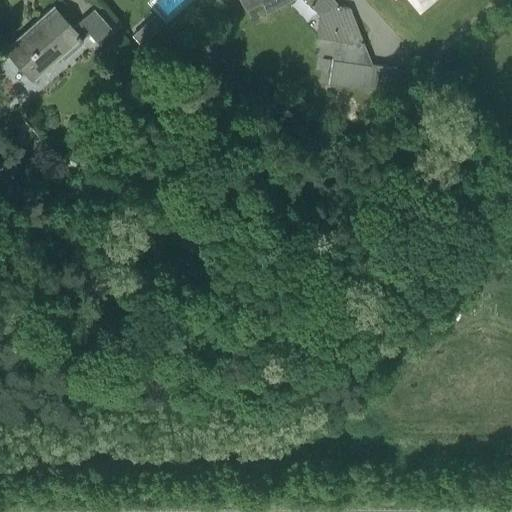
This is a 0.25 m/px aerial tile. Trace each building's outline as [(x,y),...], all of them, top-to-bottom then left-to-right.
[(315,37),(334,40),(364,43),(350,7),(340,6),(333,0),(242,0),(246,7),(259,1),(265,11),(284,0),(304,0),(318,14),(315,37)] [(7,49),(6,50),(33,81),(60,57),(63,61),(82,44),(79,41),(88,33),(96,42),(110,29),(93,9),(71,27),(54,7),(32,27),(35,30),(28,36),(9,52),(7,49)] [(151,36),(143,26),(132,36),(140,45),(151,36)] [(331,59),(331,60),(328,86),(393,94),(396,68),(372,64),(331,59)] [(173,235),(183,249),(197,239),(187,225),(173,235)]
